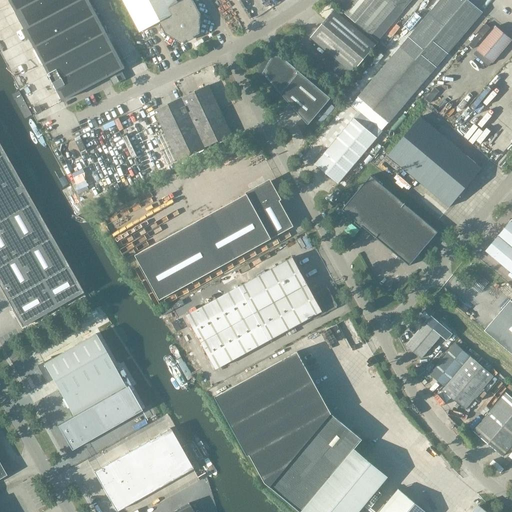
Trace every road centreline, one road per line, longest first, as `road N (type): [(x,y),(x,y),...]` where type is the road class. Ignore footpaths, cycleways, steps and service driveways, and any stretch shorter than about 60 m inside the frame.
road 1 (unclassified): [(381,334),(223,53)]
road 2 (unclassified): [(511,499),(443,433),(381,334)]
road 3 (unclassified): [(381,334),(511,178)]
road 4 (unclassified): [(60,128),(223,53)]
road 5 (unclassified): [(67,511),(0,392)]
